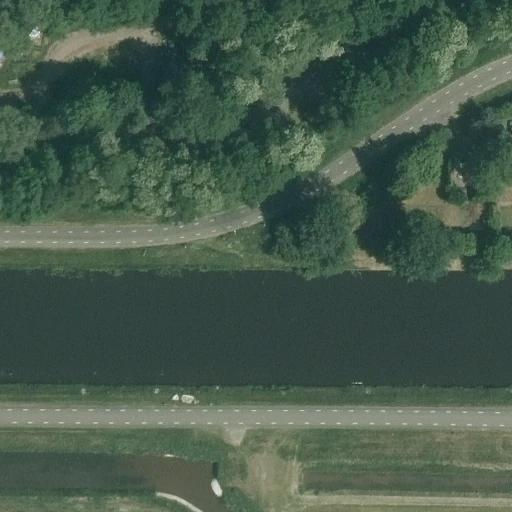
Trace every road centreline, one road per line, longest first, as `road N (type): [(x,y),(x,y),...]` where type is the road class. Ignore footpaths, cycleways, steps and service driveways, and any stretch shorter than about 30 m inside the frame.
road 1 (tertiary): [(511,68),(251,215),(156,238),(0,236)]
road 2 (tertiary): [(0,416),(511,420)]
